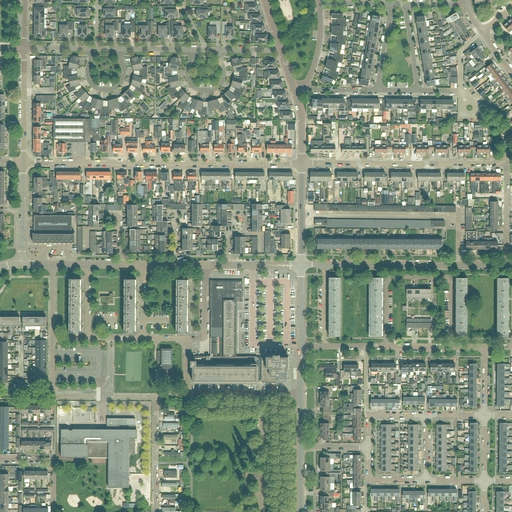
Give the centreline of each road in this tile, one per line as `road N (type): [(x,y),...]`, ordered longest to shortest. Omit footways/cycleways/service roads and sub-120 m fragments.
road 1 (unclassified): [(22,162),(301,163)]
road 2 (unclassified): [(301,163),(502,161)]
road 3 (residential): [(452,346),(451,277),(389,279),(385,346)]
road 4 (unclassified): [(324,265),(506,267)]
